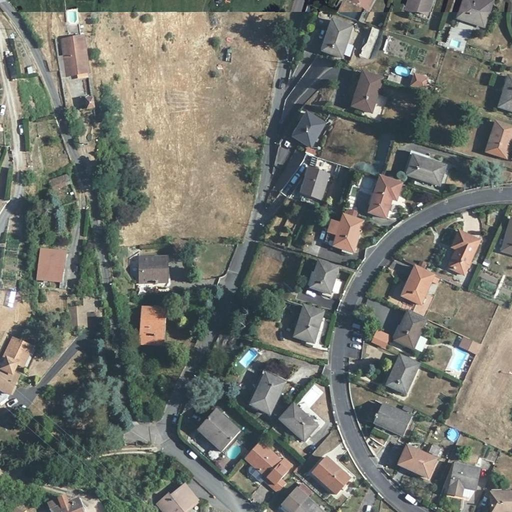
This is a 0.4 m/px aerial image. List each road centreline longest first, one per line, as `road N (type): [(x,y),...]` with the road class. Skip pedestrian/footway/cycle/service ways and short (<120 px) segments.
road 1 (residential): [(0,1),(35,46),(88,191),(133,423),(164,435)]
road 2 (residential): [(300,0),(257,216),(164,435)]
road 3 (residential): [(413,511),(364,462),(349,429),(338,391),(344,324),(357,285),(403,233),(440,209),(511,194)]
